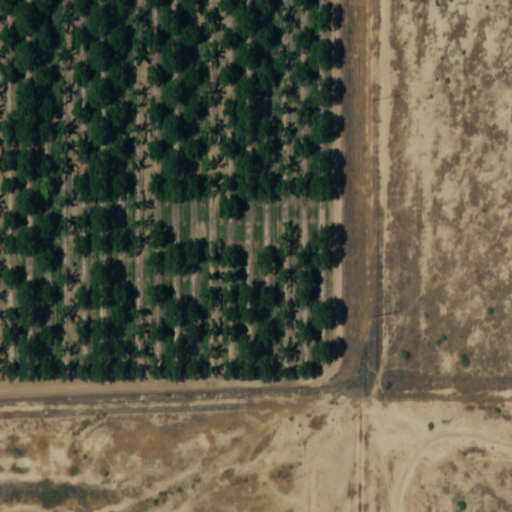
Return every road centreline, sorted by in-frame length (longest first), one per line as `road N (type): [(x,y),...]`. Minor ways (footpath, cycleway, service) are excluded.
road 1 (track): [(0,429),(181,402),(340,393),(511,447)]
road 2 (track): [(340,393),(335,0)]
